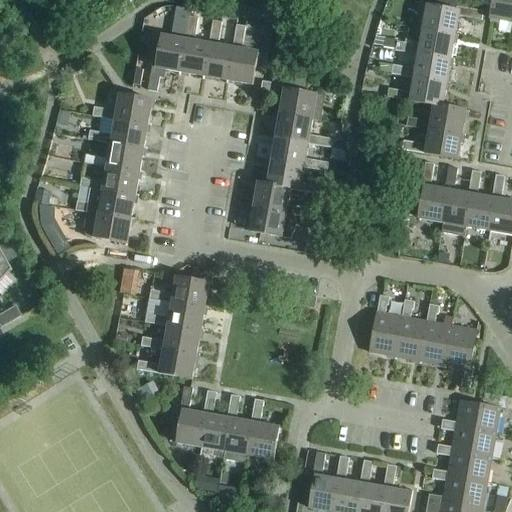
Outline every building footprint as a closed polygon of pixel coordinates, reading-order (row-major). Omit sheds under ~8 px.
[(511,0),(494,0),(490,22),(511,25),(511,0)] [(427,7),(423,32),(456,38),(459,18),(482,23),(484,14),(457,9),(456,13),(427,7)] [(190,19),(185,42),(186,42),(180,75),(204,79),(210,46),(209,46),(195,43),(199,21),(190,19)] [(213,23),(209,46),(210,46),(204,79),(228,83),(234,50),(233,50),(218,48),(222,25),(213,23)] [(237,27),(233,50),(234,50),(228,83),(253,88),(259,55),(242,52),(246,29),(237,27)] [(396,53),(418,57),(419,56),(452,62),(456,38),(423,32),(420,48),(397,44),(396,53)] [(186,42),(185,42),(162,38),(157,67),(153,67),(148,93),(157,94),(161,71),(180,75),(186,42)] [(391,76),(414,81),(414,79),(447,85),(452,62),(419,56),(418,57),(416,72),(393,67),(391,76)] [(72,65),(76,74),(98,64),(92,57),(80,61),(72,65)] [(284,96),(280,116),(313,122),(313,123),(321,124),(325,99),(307,95),(310,81),(290,77),(290,79),(274,76),(272,85),(262,84),(261,92),(284,96)] [(387,100),(434,108),(443,109),(447,85),(414,79),(414,81),(412,95),(389,91),(387,100)] [(93,119),(116,123),(116,121),(149,127),(153,103),(120,97),(117,113),(94,109),(93,119)] [(406,129),(429,133),(430,132),(463,137),(467,113),(443,109),(434,108),(431,124),(408,120),(406,129)] [(280,116),(276,140),(309,145),(309,147),(332,151),(333,141),(310,137),(313,123),(313,122),(280,116)] [(88,142),(111,146),(112,145),(144,151),(149,127),(116,121),(116,123),(113,137),(90,133),(88,142)] [(430,132),(429,133),(427,147),(404,143),(402,152),(458,162),(463,137),(430,132)] [(276,140),(272,163),(305,169),(305,170),(327,174),(329,165),(306,161),(309,147),(309,145),(276,140)] [(84,166),(107,170),(107,169),(140,174),(144,151),(112,145),(111,146),(109,161),(86,157),(84,166)] [(272,163),(268,187),(291,191),(291,192),(323,198),(325,189),(302,185),(305,170),(305,169),(272,163)] [(419,221),(443,226),(449,193),(445,192),(430,189),(434,167),(425,165),(421,188),(411,186),(405,217),(419,219),(419,221)] [(92,192),(103,194),(103,192),(136,198),(140,174),(107,169),(107,170),(105,184),(82,180),(80,189),(92,192)] [(449,193),(443,226),(441,236),(465,240),(467,230),(473,197),(469,196),(454,194),(458,171),(449,169),(445,192),(449,193)] [(473,173),(469,196),(473,197),(467,230),(490,234),(496,201),(492,200),(478,198),(482,175),(473,173)] [(496,178),(492,200),(496,201),(490,234),(511,237),(511,204),(501,202),(505,179),(496,178)] [(258,185),(254,210),(287,215),(287,216),(296,218),(309,220),(311,211),(288,207),(291,192),(291,191),(268,187),(258,185)] [(48,209),(52,195),(38,191),(34,205),(48,209)] [(76,213),(90,216),(99,217),(99,216),(132,222),(136,198),(103,192),(103,194),(92,192),(89,206),(77,204),(76,213)] [(287,215),(254,210),(249,234),(291,241),(292,237),(295,234),(296,226),(295,223),(296,218),(287,216),(287,215)] [(99,217),(90,216),(90,220),(86,223),(85,231),(87,235),(86,239),(90,239),(90,240),(128,246),(132,222),(99,216),(99,217)] [(47,238),(55,252),(69,244),(60,230),(47,238)] [(3,239),(0,241),(0,255),(5,265),(15,260),(3,239)] [(321,257),(336,259),(339,243),(323,241),(321,257)] [(0,255),(0,282),(8,274),(9,274),(10,273),(5,265),(0,255)] [(440,255),(438,264),(447,265),(449,257),(440,255)] [(150,301),(172,305),(172,304),(205,310),(210,285),(212,286),(214,273),(194,269),(192,282),(177,280),(174,296),(151,292),(150,301)] [(294,308),(315,311),(317,300),(296,296),(294,308)] [(370,355),(395,360),(402,320),(386,317),(387,308),(388,308),(390,300),(380,298),(370,355)] [(395,360),(420,364),(427,324),(410,321),(412,312),(413,313),(415,304),(405,303),(402,320),(395,360)] [(145,325),(168,329),(168,328),(201,334),(205,310),(172,304),(172,305),(170,320),(147,316),(145,325)] [(420,364),(445,368),(452,329),(435,326),(437,317),(438,317),(440,309),(430,307),(427,324),(420,364)] [(4,314),(10,324),(21,318),(15,308),(4,314)] [(0,316),(0,329),(10,324),(4,314),(0,316)] [(141,349),(164,353),(164,351),(197,357),(201,334),(168,328),(168,329),(165,343),(143,339),(141,349)] [(452,329),(445,368),(466,372),(464,381),(462,381),(461,389),(470,391),(474,370),(471,369),(477,333),(452,329)] [(164,351),(164,353),(161,367),(139,363),(137,372),(193,382),(197,357),(164,351)] [(153,383),(134,394),(141,406),(160,395),(153,383)] [(177,446),(202,450),(208,417),(204,416),(189,414),(193,391),(184,389),(180,416),(183,416),(177,446)] [(202,450),(225,454),(231,421),(227,421),(213,418),(217,395),(208,394),(204,416),(208,417),(202,450)] [(441,432),(456,434),(456,430),(496,437),(501,411),(506,412),(508,400),(485,396),(482,408),(461,404),(457,425),(443,423),(441,432)] [(225,454),(249,458),(255,426),(251,425),(236,422),(240,399),(231,398),(227,421),(231,421),(225,454)] [(255,426),(249,458),(274,463),(280,430),(260,426),(264,404),(255,402),(251,425),(255,426)] [(437,456),(451,459),(452,455),(492,462),(496,437),(456,430),(456,434),(453,450),(438,447),(437,456)] [(310,511),(315,511),(335,511),(340,483),(336,482),(322,479),(326,456),(317,455),(312,481),(315,482),(310,511)] [(432,481),(447,484),(448,480),(487,487),(492,462),(452,455),(451,459),(449,475),(434,472),(432,481)] [(335,511),(359,511),(364,487),(360,486),(345,483),(350,461),(340,459),(336,482),(340,483),(335,511)] [(359,511),(383,511),(388,491),(384,490),(369,488),(373,465),(364,463),(360,486),(364,487),(359,511)] [(388,491),(383,511),(409,511),(412,495),(393,492),(397,469),(388,467),(384,490),(388,491)] [(198,477),(196,488),(218,492),(220,481),(198,477)] [(448,480),(447,484),(444,500),(429,497),(426,511),(482,511),(487,487),(448,480)] [(499,489),(497,498),(507,500),(509,491),(499,489)]
